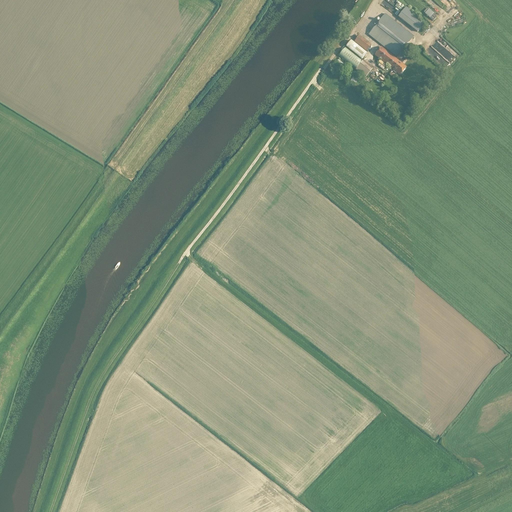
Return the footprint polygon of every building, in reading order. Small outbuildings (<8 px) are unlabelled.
[(405,4),(398,14),(417,29),(423,21),(411,11),(412,10),(405,4)] [(430,4),(426,9),(431,13),(435,8),(430,4)] [(396,54),(395,56),(380,44),(374,52),(399,72),(406,64),(399,59),(404,53),(400,50),(413,34),(384,11),(368,32),(396,54)] [(366,48),(371,42),(359,33),(354,39),(366,48)] [(349,46),(362,56),(366,50),(351,39),(350,38),(345,44),(349,46)] [(461,51),(453,42),(451,44),(459,52),(461,51)] [(362,58),(345,45),(338,53),(355,67),(362,58)] [(342,67),(345,63),(338,57),(334,61),(342,67)] [(358,77),(356,71),(350,70),(347,75),(349,80),(355,81),(358,77)]
